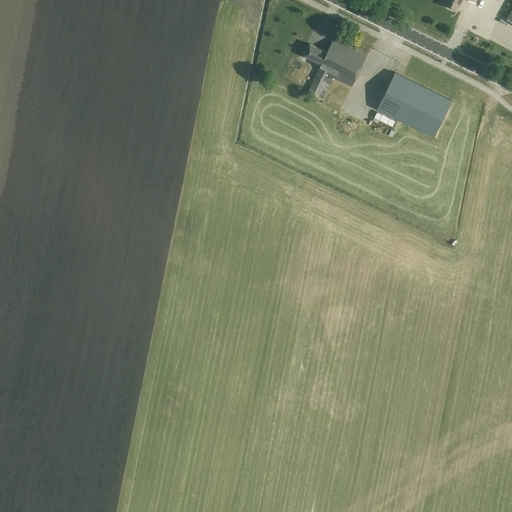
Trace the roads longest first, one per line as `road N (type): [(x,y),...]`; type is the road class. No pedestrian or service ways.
road 1 (tertiary): [(511,87),(333,0)]
road 2 (track): [(502,82),(487,112),(458,247)]
